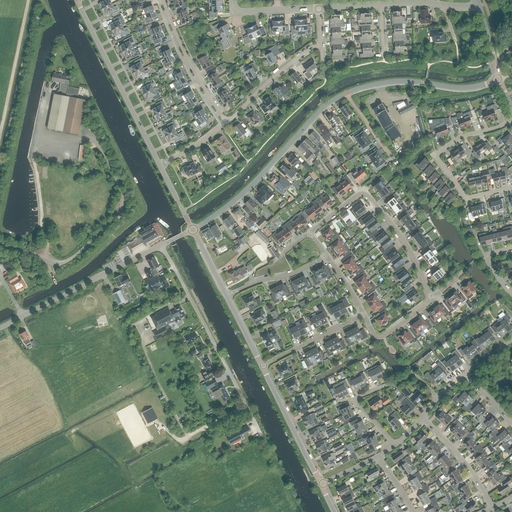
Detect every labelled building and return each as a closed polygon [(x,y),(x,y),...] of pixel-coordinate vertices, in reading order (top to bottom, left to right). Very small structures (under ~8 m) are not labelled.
[(98,4),(101,10),(112,4),(110,1),(112,0),(105,0),(106,0),(98,4)] [(175,8),(178,7),(179,10),(188,7),(186,2),(183,3),(182,0),(180,0),(173,2),(175,8)] [(113,7),(112,4),(101,10),(104,15),(111,11),(113,15),(119,12),(116,6),(113,7)] [(146,5),(140,7),(141,10),(144,9),(146,14),(154,11),(152,6),(147,8),(146,5)] [(224,6),(212,7),(212,12),(209,12),(209,18),(216,18),(216,13),(223,12),(224,6)] [(177,14),(180,19),(188,16),(186,10),(177,14)] [(428,10),(420,10),(421,16),(420,16),(421,24),(431,23),(430,16),(428,16),(428,10)] [(147,17),(144,18),(146,24),(152,22),(151,19),(156,17),(154,11),(146,14),(147,17)] [(391,12),(391,16),(391,21),(405,20),(405,17),(402,17),(401,12),(391,12)] [(358,23),(371,22),(371,17),(369,17),(369,13),(357,14),(358,23)] [(108,26),(111,31),(122,26),(120,23),(124,21),(121,15),(114,19),(116,22),(108,26)] [(330,24),(343,24),(343,20),(340,20),(340,15),(331,15),(331,19),(329,19),(330,24)] [(189,19),(188,16),(180,19),(182,24),(186,23),(187,26),(193,23),(191,18),(189,19)] [(301,35),(301,30),(300,18),(294,20),(295,27),(291,27),(291,34),(298,34),(298,35),(301,35)] [(300,18),(301,30),(301,35),(305,35),(305,33),(311,33),(311,26),(307,26),(307,19),(300,18)] [(275,32),(279,32),(278,20),(272,21),(273,28),(269,28),(269,29),(269,35),(276,35),(275,32)] [(278,20),(279,32),(282,31),(283,35),(289,34),(289,28),(289,27),(285,28),(285,20),(278,20)] [(405,24),(405,20),(391,21),(392,26),(394,26),(394,30),(402,29),(402,24),(405,24)] [(372,27),(371,22),(358,23),(358,26),(361,26),(361,31),(370,31),(370,28),(372,27)] [(218,31),(220,35),(231,29),(227,24),(221,28),(218,23),(213,27),(216,32),(218,31)] [(250,26),(255,37),(260,35),(261,38),(267,35),(264,29),(259,31),(256,24),(250,26)] [(343,27),(343,24),(330,24),(330,30),(332,30),(332,33),(341,32),(340,27),(343,27)] [(153,25),(147,28),(148,31),(151,29),(153,35),(162,31),(160,26),(154,28),(153,25)] [(122,26),(111,31),(114,37),(121,33),(123,36),(130,33),(127,27),(123,29),(122,26)] [(251,39),(255,37),(250,26),(245,29),(248,36),(244,38),(246,44),(252,42),(251,39)] [(220,41),(221,41),(218,43),(221,47),(223,46),(225,49),(231,46),(229,43),(230,43),(228,38),(233,35),(231,29),(220,35),(223,39),(220,41)] [(403,34),(402,29),(394,30),(394,33),(392,33),(392,38),(406,38),(406,34),(403,34)] [(438,30),(429,30),(429,37),(432,37),(433,43),(446,42),(446,36),(444,37),(443,33),(438,33),(438,30)] [(164,37),(162,31),(153,35),(155,38),(152,39),(154,45),(160,42),(159,39),(164,37)] [(370,34),(370,31),(361,31),(362,37),(359,37),(359,40),(372,40),(372,34),(370,34)] [(341,38),(341,32),(332,33),(332,36),(330,36),(331,42),(344,41),(344,37),(341,38)] [(131,44),(134,42),(131,37),(125,40),(126,43),(119,47),(121,52),(132,47),(131,44)] [(406,41),(406,38),(392,38),(393,44),(394,44),(395,47),(403,46),(403,41),(406,41)] [(373,45),(372,40),(359,40),(359,44),(362,44),(362,49),(371,48),(371,45),(373,45)] [(344,44),(344,41),(331,42),(331,47),(333,47),(333,50),(342,50),(341,45),(344,44)] [(280,54),(276,45),(267,50),(269,54),(265,56),(268,60),(266,61),(269,66),(276,61),(273,56),(276,54),(277,55),(280,54)] [(404,52),(403,46),(395,47),(395,50),(393,50),(393,56),(407,55),(407,51),(404,52)] [(134,50),(132,47),(121,52),(124,58),(132,54),(133,57),(140,54),(137,48),(134,50)] [(371,52),(371,48),(362,49),(363,54),(360,54),(360,58),(373,57),(373,52),(371,52)] [(163,49),(157,52),(160,57),(162,55),(164,58),(172,55),(170,49),(164,52),(163,49)] [(342,50),(333,50),(333,54),(331,54),(332,59),(345,58),(345,55),(342,55),(342,50)] [(198,59),(201,64),(209,60),(206,55),(207,55),(206,52),(199,55),(200,58),(198,59)] [(163,63),(163,65),(165,68),(171,65),(169,62),(175,60),(172,55),(164,58),(165,61),(163,62),(163,63)] [(129,68),(132,74),(143,68),(141,65),(144,64),(141,58),(135,61),(137,64),(129,68)] [(201,64),(203,70),(206,68),(207,71),(214,67),(212,64),(211,65),(209,60),(201,64)] [(307,71),(304,74),(303,74),(308,80),(313,76),(310,72),(317,66),(312,60),(306,64),(303,66),(307,71)] [(250,81),(257,77),(254,71),(257,69),(253,62),(248,66),(243,68),(245,72),(246,71),(248,75),(247,76),(250,81)] [(144,79),(150,76),(147,70),(144,71),(143,68),(132,74),(135,79),(142,75),(144,79)] [(208,77),(210,82),(218,77),(216,72),(217,72),(215,69),(209,73),(210,76),(208,77)] [(183,77),(181,72),(176,75),(174,72),(168,75),(170,78),(173,76),(175,81),(183,77)] [(301,85),(305,81),(302,76),(299,78),(295,72),(289,76),(296,84),(299,82),(301,85)] [(65,84),(68,84),(69,81),(66,80),(66,76),(62,75),(63,75),(58,74),(58,75),(54,74),(53,81),(61,83),(65,84)] [(186,82),(183,77),(175,81),(177,84),(174,86),(177,91),(183,88),(181,85),(186,82)] [(221,82),(218,77),(210,82),(213,87),(216,85),(218,88),(224,84),(222,81),(221,82)] [(140,89),(143,95),(153,89),(152,86),(155,85),(152,79),(146,82),(147,86),(140,89)] [(69,84),(68,84),(65,84),(61,83),(60,87),(59,91),(58,95),(54,94),(47,129),(79,135),(86,100),(78,99),(80,89),(68,86),(69,84)] [(218,94),(221,99),(231,93),(226,85),(219,90),(220,93),(218,94)] [(290,95),(283,86),(280,88),(278,86),(273,91),(279,99),(283,96),(285,99),(290,95)] [(155,100),(161,97),(158,91),(155,93),(153,89),(143,95),(146,100),(153,97),(155,100)] [(185,91),(177,95),(179,98),(183,96),(186,100),(194,96),(191,91),(186,94),(185,91)] [(229,105),(235,101),(236,100),(231,93),(221,99),(224,104),(227,102),(229,105)] [(188,103),(185,105),(188,110),(194,106),(192,104),(197,101),(194,96),(186,100),(188,103)] [(269,97),(264,101),(266,104),(261,107),(265,113),(269,110),(270,111),(272,109),(273,109),(275,108),(275,107),(276,106),(269,97)] [(151,110),(153,116),(164,111),(163,107),(165,106),(162,100),(156,104),(158,107),(151,110)] [(400,116),(417,107),(414,102),(409,105),(407,101),(404,103),(406,106),(397,111),(400,116)] [(383,129),(385,131),(394,125),(395,125),(393,123),(387,113),(389,112),(387,108),(384,110),(383,108),(384,107),(382,103),(378,106),(378,107),(373,110),(383,129)] [(487,111),(491,120),(496,117),(494,111),(497,110),(494,104),(491,105),(493,109),(487,111)] [(347,119),(346,117),(351,113),(345,105),(340,109),(343,114),(341,116),(345,121),(347,119)] [(196,110),(190,113),(195,121),(206,114),(202,109),(198,112),(196,110)] [(485,122),(491,120),(487,111),(482,113),(481,110),(477,111),(480,117),(483,116),(485,122)] [(166,114),(164,111),(153,116),(156,122),(164,118),(165,121),(173,117),(170,112),(166,114)] [(473,117),(470,111),(462,114),(467,127),(472,124),(470,118),(473,117)] [(247,117),(253,125),(260,121),(261,122),(264,120),(260,114),(257,117),(253,112),(247,117)] [(467,127),(462,114),(461,113),(456,113),(456,117),(453,118),(453,117),(451,118),(453,124),(455,123),(455,124),(459,123),(461,129),(467,127)] [(197,123),(201,129),(206,125),(204,122),(209,119),(206,114),(195,121),(197,123)] [(336,116),(335,117),(333,114),(331,116),(331,115),(330,116),(329,115),(328,116),(328,117),(327,118),(334,127),(333,129),(337,135),(342,131),(338,125),(340,123),(337,120),(339,119),(336,116)] [(422,139),(426,138),(420,117),(416,118),(422,139)] [(447,127),(449,126),(450,126),(449,126),(449,125),(451,125),(449,119),(449,118),(437,119),(443,136),(449,134),(447,127)] [(438,138),(443,136),(437,119),(432,120),(432,123),(429,124),(432,133),(435,132),(438,138)] [(174,128),(177,127),(174,121),(168,124),(170,128),(162,131),(165,137),(176,131),(174,128)] [(332,142),(329,139),(330,138),(330,137),(332,135),(329,132),(329,131),(327,128),(326,128),(322,123),(317,127),(321,132),(320,132),(323,136),(322,137),(328,145),(332,142)] [(244,134),(247,138),(251,134),(247,128),(244,130),(239,124),(232,129),(239,137),(244,134)] [(401,135),(394,125),(385,131),(392,142),(401,135)] [(175,139),(177,142),(185,138),(182,132),(177,135),(176,131),(165,137),(168,142),(175,139)] [(357,133),(351,137),(354,142),(357,140),(359,143),(367,137),(363,131),(359,135),(357,133)] [(320,139),(313,132),(309,136),(313,141),(313,142),(320,150),(323,147),(318,141),(320,139)] [(505,145),(511,139),(511,138),(509,135),(505,138),(503,135),(496,140),(500,144),(503,142),(505,145)] [(336,144),(340,142),(336,136),(332,139),(336,144)] [(222,137),(221,137),(219,138),(219,139),(215,142),(222,153),(229,148),(222,137)] [(371,143),(367,137),(359,143),(362,147),(359,148),(362,153),(368,148),(367,146),(371,143)] [(306,138),(302,143),(308,149),(312,153),(317,148),(316,147),(314,149),(311,146),(313,145),(312,144),(312,143),(311,142),(310,142),(306,138)] [(482,141),(478,145),(483,153),(488,149),(489,151),(492,148),(487,142),(484,144),(482,141)] [(307,150),(308,149),(302,143),(297,148),(303,154),(305,152),(308,155),(305,157),(309,161),(314,156),(310,152),(310,153),(307,150)] [(478,156),(483,153),(478,145),(473,148),(475,151),(472,153),(476,160),(479,158),(478,156)] [(471,155),(470,154),(465,147),(464,148),(462,146),(461,147),(460,146),(455,150),(461,158),(466,154),(468,157),(471,155)] [(208,147),(204,149),(202,151),(201,152),(208,162),(209,161),(211,163),(215,160),(213,158),(215,157),(208,147)] [(231,152),(235,159),(240,155),(235,149),(231,152)] [(456,161),(461,158),(455,150),(450,154),(452,156),(449,158),(455,166),(458,163),(456,161)] [(371,152),(365,156),(368,161),(370,159),(373,162),(381,156),(377,151),(372,154),(371,152)] [(352,157),(349,152),(344,156),(347,160),(352,157)] [(292,154),(287,159),(294,167),(297,164),(299,166),(301,164),(292,154)] [(331,160),(336,167),(341,163),(335,156),(331,160)] [(381,156),(373,162),(375,166),(373,167),(376,172),(382,168),(380,165),(385,162),(381,156)] [(425,158),(422,162),(420,161),(414,165),(420,171),(420,172),(422,174),(423,173),(423,172),(427,168),(425,166),(429,162),(425,158)] [(182,168),(186,175),(187,175),(187,176),(190,175),(191,176),(202,171),(198,164),(196,166),(194,162),(182,168)] [(332,174),(335,172),(328,162),(324,165),(332,174)] [(84,174),(95,167),(93,163),(81,171),(84,174)] [(223,163),(218,167),(221,172),(222,171),(223,173),(228,170),(223,163)] [(297,182),(301,178),(291,168),(290,166),(289,167),(284,163),(278,170),(284,176),(289,170),(293,174),(291,176),(297,182)] [(427,181),(428,179),(432,175),(430,173),(434,169),(430,165),(427,168),(423,172),(423,173),(427,176),(425,178),(427,181)] [(498,173),(500,182),(506,180),(504,174),(508,174),(507,168),(506,167),(501,168),(502,172),(498,173)] [(355,179),(358,183),(364,179),(356,169),(351,173),(350,172),(348,175),(352,180),(355,179)] [(494,183),(500,182),(498,173),(494,174),(493,169),(488,170),(489,177),(493,176),(494,183)] [(489,177),(488,174),(488,171),(482,172),(482,175),(480,176),(482,185),(487,183),(486,178),(489,177)] [(432,187),(433,186),(437,182),(435,180),(439,176),(435,172),(432,175),(428,179),(432,183),(430,185),(432,187)] [(282,194),(291,185),(281,176),(278,179),(274,175),(268,181),(282,194)] [(343,182),(340,184),(347,192),(352,188),(348,184),(351,182),(346,176),(342,179),(343,182)] [(372,188),(377,193),(385,187),(382,183),(385,181),(381,177),(375,182),(377,184),(372,188)] [(437,194),(439,193),(438,193),(442,189),(440,187),(445,183),(440,179),(437,182),(433,186),(437,190),(435,192),(437,194)] [(334,187),(331,189),(335,194),(338,192),(341,197),(347,192),(340,184),(335,188),(334,187)] [(256,199),(261,204),(266,199),(267,200),(273,194),(270,191),(270,190),(269,189),(268,189),(264,185),(258,191),(261,194),(259,195),(256,199)] [(443,201),(444,200),(448,196),(446,194),(450,190),(446,186),(442,189),(438,193),(439,193),(443,197),(440,199),(443,201)] [(385,187),(377,193),(381,198),(385,195),(387,197),(393,193),(390,188),(387,190),(385,187)] [(324,193),(321,196),(317,199),(321,205),(324,203),(327,208),(333,204),(324,193)] [(386,204),(390,209),(398,203),(396,200),(398,198),(395,193),(389,198),(391,200),(386,204)] [(451,193),(448,196),(444,200),(448,204),(446,206),(448,209),(453,203),(451,201),(455,197),(451,193)] [(501,200),(495,202),(498,211),(506,208),(504,198),(500,199),(501,200)] [(252,209),(256,206),(249,199),(245,204),(247,207),(244,210),(250,216),(253,213),(252,213),(254,211),(252,209)] [(319,207),(321,205),(317,199),(312,203),(314,205),(311,208),(317,216),(323,212),(319,207)] [(492,212),(498,211),(495,202),(490,203),(490,202),(487,202),(488,208),(491,208),(492,212)] [(366,209),(361,203),(350,212),(354,217),(355,217),(357,219),(363,215),(361,212),(366,209)] [(398,203),(390,209),(394,215),(399,211),(401,213),(407,209),(403,204),(401,206),(398,203)] [(476,206),(478,216),(483,214),(482,210),(485,209),(484,203),(481,204),(481,205),(476,206)] [(475,216),(478,216),(476,206),(470,208),(470,207),(467,207),(468,213),(468,214),(469,219),(470,220),(474,219),(475,217),(475,216)] [(312,220),(317,216),(311,208),(306,212),(304,210),(302,212),(306,217),(308,215),(312,220)] [(399,221),(403,226),(411,220),(409,216),(414,212),(411,208),(408,210),(407,210),(402,215),(403,217),(399,221)] [(244,222),(248,219),(245,215),(243,216),(238,209),(232,213),(238,220),(241,218),(244,222)] [(299,217),(295,220),(302,228),(307,224),(304,219),(306,217),(302,212),(301,211),(297,215),(299,217)] [(346,211),(340,216),(343,219),(349,214),(346,211)] [(259,215),(253,220),(256,223),(262,218),(259,215)] [(364,223),(367,227),(375,220),(371,215),(366,219),(364,216),(358,221),(362,225),(364,223)] [(228,228),(234,224),(229,216),(223,221),(228,228)] [(262,229),(269,223),(263,217),(262,218),(256,223),(262,229)] [(297,232),(302,228),(295,220),(294,217),(286,224),(291,229),(293,227),(297,232)] [(255,231),(258,229),(252,220),(250,221),(249,219),(244,223),(249,228),(250,228),(251,228),(252,228),(255,231)] [(375,220),(367,227),(369,230),(366,233),(370,238),(377,232),(374,229),(379,226),(375,220)] [(414,223),(411,220),(403,226),(407,231),(412,228),(414,230),(419,226),(416,221),(414,223)] [(208,228),(202,232),(204,236),(206,235),(208,240),(214,237),(213,237),(213,235),(214,234),(216,238),(221,235),(216,224),(210,227),(211,228),(209,229),(208,228),(209,228),(208,228)] [(288,231),(291,229),(286,224),(282,227),(283,229),(280,232),(287,240),(292,236),(288,231)] [(139,234),(141,236),(134,240),(134,241),(131,243),(129,243),(127,244),(133,255),(146,248),(145,244),(159,236),(153,226),(151,227),(150,225),(143,229),(145,231),(139,234)] [(233,230),(238,237),(243,233),(238,226),(233,230)] [(411,238),(415,243),(423,237),(421,234),(423,232),(420,227),(414,232),(416,234),(411,238)] [(332,239),(338,235),(335,230),(332,232),(330,228),(321,235),(325,240),(330,237),(332,239)] [(497,242),(502,240),(500,232),(497,233),(496,228),(493,228),(494,229),(497,242)] [(265,244),(269,240),(258,230),(255,234),(265,244)] [(281,244),(287,240),(280,232),(277,235),(275,232),(271,236),(275,242),(278,240),(281,244)] [(377,240),(380,244),(388,237),(384,232),(379,236),(377,233),(372,238),(375,242),(377,240)] [(481,246),(486,244),(484,233),(478,235),(481,246)] [(484,233),(486,244),(492,243),(490,235),(487,236),(486,233),(484,233)] [(330,247),(334,252),(343,246),(340,243),(342,241),(339,236),(333,241),(335,243),(330,247)] [(388,237),(380,244),(383,247),(379,250),(383,255),(390,249),(388,246),(392,243),(388,237)] [(426,240),(423,237),(415,243),(419,249),(424,245),(426,247),(432,243),(428,238),(426,240)] [(273,248),(274,247),(273,244),(271,245),(272,246),(268,249),(274,258),(270,260),(272,263),(281,257),(277,251),(276,252),(273,248)] [(42,248),(36,245),(33,252),(40,255),(42,248)] [(343,246),(334,252),(338,258),(343,254),(345,257),(351,252),(347,248),(345,249),(343,246)] [(422,256),(426,262),(434,255),(432,252),(434,250),(430,246),(425,250),(426,253),(422,256)] [(389,259),(391,262),(400,256),(395,250),(391,254),(389,252),(383,256),(386,261),(389,259)] [(343,264),(347,270),(355,264),(353,260),(355,258),(352,254),(346,258),(348,261),(343,264)] [(434,255),(426,262),(430,267),(435,263),(437,266),(442,261),(439,257),(437,259),(434,255)] [(400,256),(391,262),(394,265),(392,267),(395,272),(401,267),(399,265),(404,261),(400,256)] [(148,279),(155,275),(159,273),(156,268),(159,267),(156,261),(156,260),(156,258),(155,258),(154,257),(147,261),(151,269),(145,273),(148,279)] [(355,264),(347,270),(351,275),(356,272),(357,274),(363,270),(360,265),(358,267),(355,264)] [(431,276),(435,281),(438,279),(438,280),(443,277),(442,276),(443,275),(439,270),(442,268),(440,265),(434,270),(436,272),(431,276)] [(241,272),(246,270),(244,266),(234,271),(228,273),(231,279),(242,273),(241,272)] [(324,266),(318,269),(323,278),(326,276),(328,279),(333,276),(329,270),(327,271),(324,266)] [(323,278),(318,269),(312,272),(315,277),(312,279),(315,286),(320,283),(319,280),(323,278)] [(242,273),(231,279),(234,283),(239,281),(239,280),(244,277),(243,275),(247,272),(246,270),(241,272),(242,273)] [(398,279),(401,282),(409,276),(405,270),(400,274),(399,272),(393,276),(396,281),(398,279)] [(355,282),(359,288),(367,282),(365,278),(367,277),(364,272),(358,276),(359,279),(355,282)] [(14,293),(26,287),(21,278),(18,279),(16,275),(7,279),(10,284),(9,284),(14,293)] [(164,289),(170,286),(164,276),(159,279),(157,275),(147,281),(153,293),(157,291),(156,290),(163,286),(164,289)] [(125,286),(124,284),(130,281),(128,276),(123,279),(121,276),(115,279),(120,289),(125,286)] [(304,276),(298,279),(303,288),(306,286),(308,289),(313,287),(309,280),(307,281),(304,276)] [(409,276),(401,282),(404,285),(401,287),(405,292),(411,287),(409,285),(413,281),(409,276)] [(303,288),(298,279),(292,282),(294,287),(292,289),(295,295),(300,293),(299,290),(303,288)] [(462,287),(463,288),(461,290),(468,299),(472,296),(471,293),(476,289),(470,281),(462,287)] [(367,282),(359,288),(363,293),(368,290),(369,292),(375,288),(372,283),(370,285),(367,282)] [(277,287),(281,297),(285,295),(286,297),(291,295),(288,288),(285,289),(283,284),(277,287)] [(281,297),(277,287),(271,290),(273,296),(271,297),(274,304),(279,301),(278,298),(281,297)] [(127,300),(121,289),(112,294),(117,305),(127,300)] [(408,292),(399,299),(402,303),(408,299),(411,302),(414,300),(414,301),(417,299),(416,298),(419,296),(415,290),(410,294),(408,292)] [(366,301),(370,307),(378,300),(376,297),(378,295),(375,291),(369,295),(371,298),(366,301)] [(450,296),(457,304),(460,302),(462,304),(466,300),(462,295),(459,296),(456,292),(450,296)] [(247,307),(248,307),(250,310),(262,304),(259,298),(255,300),(253,296),(247,299),(246,297),(242,299),(247,307)] [(451,308),(457,304),(450,296),(445,300),(449,305),(446,307),(451,312),(453,311),(451,308)] [(337,306),(341,315),(347,312),(345,307),(349,305),(345,298),(339,301),(340,304),(337,306)] [(378,300),(370,307),(374,312),(379,308),(380,311),(386,306),(383,302),(381,304),(378,300)] [(183,324),(181,320),(181,319),(186,316),(180,305),(175,308),(175,310),(171,312),(168,307),(155,314),(155,316),(151,318),(157,330),(153,332),(157,340),(169,334),(165,326),(175,321),(176,323),(178,326),(183,324)] [(316,316),(321,325),(327,322),(324,317),(327,315),(322,305),(317,308),(320,314),(316,316)] [(335,318),(341,315),(337,306),(333,308),(332,305),(327,307),(330,314),(333,313),(335,318)] [(433,309),(440,317),(443,315),(445,317),(449,314),(445,308),(442,310),(439,305),(433,309)] [(145,312),(142,306),(134,310),(137,316),(145,312)] [(262,308),(256,312),(251,314),(253,316),(252,317),(256,326),(260,324),(258,321),(264,319),(262,315),(265,313),(262,308)] [(436,320),(440,317),(433,309),(428,313),(432,318),(429,320),(434,326),(438,322),(436,320)] [(386,322),(389,320),(386,316),(388,314),(385,310),(379,314),(381,317),(376,320),(380,326),(383,324),(384,325),(387,323),(386,322)] [(504,314),(505,315),(502,317),(501,318),(499,318),(497,320),(498,322),(506,333),(511,329),(508,323),(510,322),(508,320),(511,318),(506,312),(504,314)] [(315,328),(321,325),(316,316),(313,318),(311,315),(306,318),(310,324),(312,323),(315,328)] [(279,318),(271,323),(274,329),(283,325),(279,318)] [(416,322),(423,331),(426,328),(428,330),(432,327),(428,321),(425,323),(422,318),(416,322)] [(296,326),(301,335),(307,332),(304,327),(307,326),(304,319),(299,322),(300,324),(296,326)] [(419,333),(423,331),(416,322),(411,326),(414,331),(412,333),(417,339),(421,335),(419,333)] [(501,337),(506,333),(498,322),(491,327),(495,333),(497,331),(501,337)] [(295,338),(301,335),(296,326),(292,328),(291,325),(286,328),(289,334),(292,333),(295,338)] [(351,329),(356,339),(360,338),(361,340),(367,337),(364,330),(360,332),(357,327),(355,328),(354,327),(351,329)] [(485,333),(483,335),(490,344),(495,340),(491,335),(493,333),(489,328),(484,331),(485,333)] [(352,341),(356,339),(351,329),(347,331),(348,332),(345,333),(348,339),(345,340),(349,347),(354,344),(352,341)] [(267,347),(269,350),(274,347),(272,344),(273,344),(272,342),(279,339),(275,330),(268,334),(267,333),(261,336),(267,347)] [(25,331),(24,332),(24,331),(20,333),(20,334),(19,334),(23,342),(23,341),(25,345),(30,342),(28,339),(29,339),(25,331)] [(415,340),(410,334),(408,331),(406,333),(404,331),(397,337),(403,345),(409,341),(411,344),(415,340)] [(194,340),(198,338),(195,333),(191,335),(191,334),(185,337),(188,345),(195,341),(194,340)] [(484,348),(490,344),(483,335),(478,339),(477,337),(474,339),(479,347),(482,345),(484,348)] [(330,339),(336,350),(339,348),(341,350),(346,348),(343,341),(340,343),(337,337),(335,339),(334,337),(330,339)] [(332,352),(336,350),(330,339),(327,341),(327,342),(325,343),(328,349),(325,350),(328,357),(333,354),(332,352)] [(479,352),(477,349),(479,347),(473,339),(468,343),(469,345),(467,347),(473,356),(479,352)] [(310,349),(315,360),(319,358),(321,361),(326,358),(322,351),(320,353),(317,347),(314,349),(314,348),(310,349)] [(468,360),(473,356),(467,347),(462,350),(460,349),(458,350),(462,356),(464,354),(468,360)] [(312,362),(315,360),(310,349),(307,351),(307,352),(305,354),(307,359),(304,361),(307,367),(313,364),(312,362)] [(450,359),(457,368),(463,364),(459,358),(461,357),(456,350),(451,354),(453,357),(450,359)] [(205,379),(214,374),(211,369),(214,368),(208,357),(201,361),(207,371),(202,374),(205,379)] [(452,372),(457,368),(450,359),(446,362),(444,360),(442,362),(446,368),(448,366),(452,372)] [(432,368),(434,371),(442,380),(447,375),(443,370),(445,368),(439,362),(436,364),(437,365),(432,368)] [(284,378),(288,377),(295,373),(292,368),(289,369),(286,363),(277,368),(281,376),(283,375),(284,378)] [(381,373),(383,371),(379,364),(372,368),(373,370),(378,379),(382,377),(381,373)] [(372,368),(364,372),(367,377),(370,376),(373,382),(378,379),(373,370),(372,368)] [(437,384),(442,380),(434,371),(430,375),(427,372),(424,375),(430,382),(432,379),(437,384)] [(361,376),(356,378),(361,388),(365,385),(363,380),(365,378),(363,373),(360,374),(361,376)] [(295,377),(289,380),(285,382),(287,384),(285,385),(290,394),(293,392),(292,390),(298,387),(295,381),(296,380),(295,377)] [(356,390),(361,388),(356,378),(351,381),(350,378),(347,379),(350,386),(353,385),(356,390)] [(213,380),(205,384),(208,389),(216,385),(213,380)] [(345,380),(337,384),(343,396),(348,394),(346,388),(348,387),(345,380)] [(224,401),(230,398),(223,384),(217,388),(218,390),(214,392),(217,397),(221,395),(224,401)] [(339,399),(343,396),(337,384),(329,388),(333,397),(337,395),(339,399)] [(401,391),(406,397),(409,393),(404,388),(401,391)] [(418,402),(419,402),(424,398),(417,391),(413,394),(412,393),(408,397),(416,404),(418,402)] [(462,403),(469,394),(467,392),(466,393),(464,391),(460,396),(457,393),(451,400),(456,404),(459,401),(462,403)] [(401,402),(405,398),(402,394),(397,398),(401,402)] [(472,396),(469,394),(462,403),(464,405),(462,407),(466,411),(471,406),(468,403),(473,399),(471,397),(472,396)] [(295,405),(297,409),(305,405),(304,403),(305,403),(302,397),(300,398),(296,400),(297,402),(295,403),(296,404),(295,405)] [(377,406),(382,403),(384,405),(390,401),(387,397),(381,401),(378,397),(369,403),(374,411),(378,408),(377,406)] [(411,411),(415,408),(406,399),(401,403),(404,406),(400,409),(407,416),(412,411),(411,411)] [(306,404),(305,405),(297,409),(299,413),(300,412),(301,414),(309,410),(306,404)] [(446,415),(442,411),(447,406),(445,404),(442,407),(441,407),(439,409),(437,411),(440,414),(436,418),(441,422),(446,415)] [(471,411),(475,415),(483,407),(481,404),(480,405),(478,404),(474,408),(471,406),(466,411),(469,413),(471,411)] [(342,415),(352,410),(349,405),(344,408),(342,406),(337,408),(339,414),(341,413),(342,415)] [(385,410),(388,414),(393,410),(389,406),(385,410)] [(148,423),(158,418),(152,407),(142,412),(148,423)] [(485,409),(483,407),(475,415),(477,417),(475,419),(479,423),(484,418),(482,416),(486,411),(485,410),(485,409)] [(352,410),(342,415),(340,416),(342,421),(343,421),(344,424),(350,421),(349,418),(354,415),(352,410)] [(396,420),(399,417),(394,412),(390,416),(392,419),(389,422),(395,429),(394,430),(394,431),(401,425),(396,420)] [(303,420),(305,424),(313,420),(316,418),(314,414),(311,415),(311,414),(304,418),(304,419),(303,420)] [(441,422),(445,426),(451,419),(446,415),(441,422)] [(485,425),(488,428),(496,420),(494,417),(493,418),(491,417),(487,421),(484,418),(479,423),(482,426),(483,427),(485,425)] [(355,430),(364,425),(362,420),(358,422),(357,419),(349,423),(352,429),(354,428),(355,430)] [(309,428),(316,425),(318,424),(316,420),(313,421),(313,420),(305,424),(307,428),(308,427),(309,428)] [(454,435),(461,428),(458,426),(459,425),(459,423),(456,420),(450,426),(453,428),(450,431),(454,435)] [(499,422),(496,420),(488,428),(492,432),(490,434),(492,436),(497,431),(495,429),(499,424),(498,423),(499,422)] [(242,435),(250,431),(247,425),(228,435),(233,444),(244,438),(242,435)] [(367,430),(364,425),(355,430),(357,435),(355,436),(357,439),(363,436),(361,433),(367,430)] [(309,433),(311,437),(322,432),(319,427),(310,431),(311,432),(309,433)] [(464,439),(470,433),(465,429),(463,431),(461,428),(454,435),(459,439),(461,436),(464,439)] [(498,439),(500,441),(509,433),(507,431),(506,432),(504,430),(500,434),(497,431),(492,436),(495,439),(496,441),(498,439)] [(324,436),(322,432),(311,437),(313,441),(315,440),(316,441),(323,438),(324,437),(324,436)] [(417,450),(420,448),(424,445),(423,444),(421,442),(426,437),(422,432),(415,439),(418,443),(414,446),(417,450)] [(463,444),(467,449),(474,443),(472,441),(474,439),(473,437),(475,435),(472,432),(470,433),(464,439),(467,441),(463,444)] [(511,436),(509,433),(500,441),(503,443),(500,445),(504,450),(510,445),(507,442),(511,438),(510,436),(511,436)] [(368,445),(377,440),(374,435),(371,437),(370,434),(362,438),(358,440),(359,443),(365,440),(368,445)] [(316,446),(318,450),(326,446),(325,444),(326,443),(325,442),(326,441),(326,440),(317,444),(317,445),(316,446)] [(379,445),(377,440),(368,445),(370,450),(366,452),(368,455),(375,451),(374,448),(379,445)] [(426,449),(429,452),(436,446),(432,441),(428,445),(426,442),(423,444),(424,445),(420,448),(423,450),(424,450),(426,449)] [(477,446),(474,443),(467,449),(471,454),(474,451),(476,454),(482,449),(480,446),(479,444),(477,446)] [(326,447),(326,446),(318,450),(320,454),(321,453),(322,454),(329,451),(331,450),(329,446),(326,447)] [(428,464),(432,461),(438,456),(436,454),(440,450),(436,446),(429,452),(432,455),(426,461),(428,464)] [(488,457),(486,454),(483,449),(476,454),(478,457),(475,459),(478,464),(486,459),(488,457)] [(395,462),(404,456),(402,454),(404,452),(402,450),(400,452),(400,451),(392,458),(395,462)] [(322,459),(324,463),(333,459),(336,458),(333,453),(331,454),(323,457),(324,458),(322,459)] [(350,455),(340,460),(342,464),(352,458),(350,455)] [(440,458),(438,456),(432,461),(434,463),(436,464),(438,462),(440,466),(448,460),(444,455),(440,458)] [(409,467),(412,464),(409,460),(410,459),(408,456),(402,460),(404,463),(398,467),(402,472),(409,467)] [(334,461),(333,459),(324,463),(327,468),(328,467),(329,468),(336,464),(334,461)] [(487,465),(489,468),(494,464),(491,460),(488,462),(486,459),(478,464),(482,469),(487,465)] [(441,472),(443,475),(449,470),(447,468),(452,464),(448,460),(440,466),(443,469),(441,470),(441,472)] [(405,476),(411,472),(412,474),(417,471),(412,464),(409,467),(402,472),(405,476)] [(486,474),(489,479),(497,474),(495,471),(498,469),(497,469),(500,467),(498,464),(495,466),(494,464),(489,468),(491,471),(486,474)] [(377,474),(379,473),(376,468),(366,474),(369,478),(366,479),(368,482),(379,476),(377,474)] [(448,476),(451,480),(459,474),(455,469),(451,473),(449,470),(443,475),(445,477),(446,477),(448,476)] [(419,482),(423,479),(418,472),(413,475),(414,478),(408,482),(411,486),(419,482)] [(451,486),(453,489),(462,483),(460,481),(462,479),(459,474),(451,480),(453,484),(451,485),(451,486)] [(500,483),(501,482),(506,479),(503,475),(499,477),(497,474),(489,479),(493,484),(498,480),(500,483)] [(506,480),(506,479),(501,482),(503,485),(497,489),(501,495),(509,489),(507,485),(511,482),(508,478),(506,480)] [(376,488),(378,492),(386,487),(383,482),(385,482),(383,479),(374,484),(377,488),(376,488)] [(421,487),(422,490),(427,487),(426,484),(424,485),(423,483),(420,485),(419,482),(411,486),(414,491),(421,487)] [(464,486),(462,483),(453,489),(454,492),(456,492),(458,491),(461,495),(469,490),(466,485),(464,486)] [(347,488),(346,485),(337,489),(339,495),(344,493),(345,495),(352,492),(350,486),(347,488)] [(389,492),(386,487),(378,492),(376,493),(379,498),(382,496),(383,499),(392,494),(390,491),(389,492)] [(429,490),(427,487),(422,490),(424,493),(417,496),(420,501),(428,497),(426,494),(429,493),(428,491),(429,490)] [(460,501),(462,504),(466,502),(469,501),(467,498),(472,495),(469,490),(461,495),(463,499),(461,500),(460,501)] [(342,500),(345,506),(354,501),(352,498),(355,497),(352,492),(345,495),(346,498),(342,500)] [(389,509),(396,505),(394,500),(393,500),(392,497),(383,502),(385,507),(387,506),(389,509)] [(420,501),(423,506),(430,502),(431,505),(436,502),(437,501),(434,497),(429,500),(428,497),(420,501)] [(352,509),(353,511),(361,507),(360,504),(359,505),(358,503),(355,504),(354,501),(345,506),(347,511),(352,509)] [(467,505),(466,502),(462,504),(458,506),(461,511),(466,508),(467,511),(477,507),(473,501),(467,505)] [(436,502),(431,505),(432,508),(426,511),(435,511),(438,511),(441,509),(436,502)]
